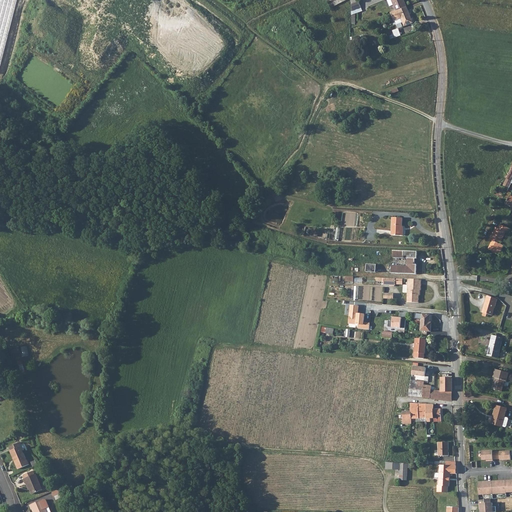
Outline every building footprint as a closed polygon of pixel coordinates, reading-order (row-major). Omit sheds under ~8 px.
[(0,0),(0,65),(16,0),(0,0)] [(395,11),(397,10),(405,7),(402,0),(385,0),(388,7),(392,5),(395,11)] [(361,8),(359,3),(352,5),(352,12),(361,8)] [(403,26),(411,23),(405,7),(389,13),(392,21),(400,18),(401,22),(403,26)] [(391,31),(394,40),(400,38),(397,29),(391,31)] [(508,190),(511,182),(507,179),(503,187),(508,190)] [(500,186),(495,195),(503,199),(505,195),(500,192),(503,187),(500,186)] [(511,196),(511,193),(511,192),(508,190),(505,195),(503,199),(502,202),(507,204),(511,196)] [(402,230),(403,218),(393,218),(392,235),(403,236),(403,230),(402,230)] [(511,229),(500,224),(498,228),(496,227),(490,239),(492,240),(488,249),(499,255),(504,246),(500,244),(506,232),(509,234),(511,229)] [(392,265),(392,273),(417,274),(417,264),(415,264),(416,255),(417,256),(418,252),(394,251),(393,258),(408,258),(408,266),(392,265)] [(367,264),(367,272),(376,273),(377,265),(367,264)] [(421,280),(408,279),(407,302),(419,303),(419,290),(421,290),(421,280)] [(497,299),(487,296),(482,313),(492,315),(497,299)] [(359,306),(350,305),(349,324),(357,325),(357,328),(369,330),(370,322),(364,322),(365,314),(358,314),(359,306)] [(422,314),(421,331),(431,332),(432,323),(430,322),(430,315),(422,314)] [(406,318),(393,317),(392,327),(405,328),(406,318)] [(503,338),(492,336),(489,347),(492,348),(490,356),(499,358),(503,338)] [(426,339),(416,339),(414,358),(424,359),(424,354),(425,354),(426,339)] [(29,346),(16,347),(17,353),(22,353),(23,357),(30,356),(29,346)] [(425,376),(426,368),(414,366),(413,375),(425,376)] [(509,373),(496,369),(493,377),(496,378),(496,380),(495,380),(492,389),(502,391),(505,381),(507,381),(509,373)] [(452,384),(452,378),(441,378),(441,391),(452,391),(452,384)] [(411,380),(409,395),(419,397),(421,397),(423,389),(423,387),(424,385),(424,382),(418,381),(411,380)] [(441,400),(441,391),(432,390),(431,390),(423,389),(421,397),(441,400)] [(452,401),(452,391),(441,391),(441,400),(452,401)] [(425,404),(419,404),(411,403),(411,412),(412,418),(416,418),(416,422),(427,421),(427,418),(425,404)] [(425,404),(427,418),(427,421),(430,421),(430,418),(434,418),(434,410),(433,405),(425,404)] [(507,409),(496,406),(491,423),(502,426),(505,427),(507,426),(509,419),(508,418),(505,417),(507,409)] [(412,418),(411,412),(409,412),(409,411),(403,411),(403,424),(412,424),(412,418)] [(448,442),(438,442),(438,456),(449,456),(448,442)] [(27,460),(19,443),(10,447),(12,450),(10,451),(14,459),(15,458),(16,462),(15,462),(18,469),(29,465),(27,460)] [(496,459),(496,452),(492,452),(492,450),(481,451),(482,460),(488,460),(488,461),(493,461),(492,460),(496,459)] [(511,451),(496,452),(496,459),(500,459),(500,461),(511,460),(510,456),(511,455),(511,451)] [(408,468),(412,468),(412,464),(386,462),(386,469),(400,470),(400,480),(407,480),(407,477),(408,468)] [(456,474),(456,466),(446,465),(440,465),(439,473),(436,473),(435,474),(435,477),(436,478),(439,478),(439,485),(438,485),(437,491),(447,492),(448,486),(449,486),(450,473),(456,474)] [(27,483),(32,494),(43,490),(36,474),(35,474),(34,471),(23,475),(25,479),(24,479),(26,484),(27,483)] [(501,480),(491,481),(491,485),(492,494),(506,493),(506,492),(505,485),(501,485),(501,480)] [(487,481),(478,482),(478,495),(492,494),(491,485),(488,485),(487,481)] [(491,499),(479,500),(480,507),(481,507),(481,509),(481,511),(494,511),(497,511),(496,507),(493,507),(493,503),(491,503),(491,499)] [(42,501),(42,500),(30,505),(32,510),(33,509),(34,511),(47,511),(46,508),(49,507),(46,500),(45,500),(42,501)]
